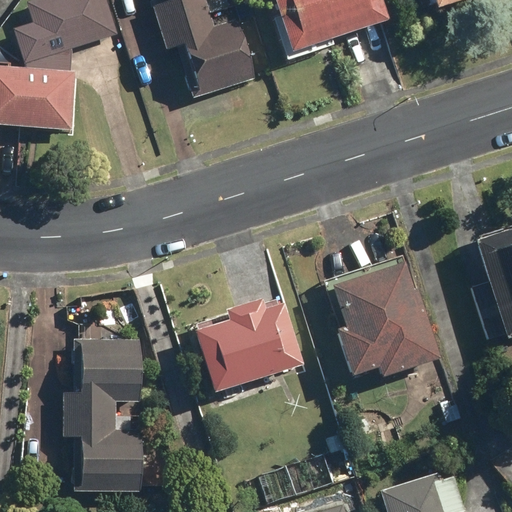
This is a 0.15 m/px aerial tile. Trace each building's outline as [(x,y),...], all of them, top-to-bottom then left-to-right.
[(103,0),(28,0),(22,2),(28,26),(11,30),(19,65),(22,64),(22,71),(0,69),(0,130),(70,134),(73,74),(68,74),(68,52),(114,41),(103,0)] [(213,31),(203,1),(207,0),(157,0),(190,105),(253,85),(234,24),(213,31)] [(269,0),(289,57),(381,25),(371,0),(269,0)] [(425,0),(429,14),(476,0),(425,0)] [(511,338),(511,226),(471,241),(506,341),(511,338)] [(402,260),(328,285),(343,329),(332,333),(347,381),(376,371),(379,379),(435,361),(402,260)] [(299,369),(279,307),(261,312),(258,301),(223,312),(226,323),(190,334),(210,396),(299,369)] [(74,490),(135,494),(138,447),(112,446),(115,388),(135,390),(138,344),(69,340),(66,393),(79,393),(74,490)] [(428,486),(424,476),(374,492),(380,511),(462,511),(452,479),(428,486)]
